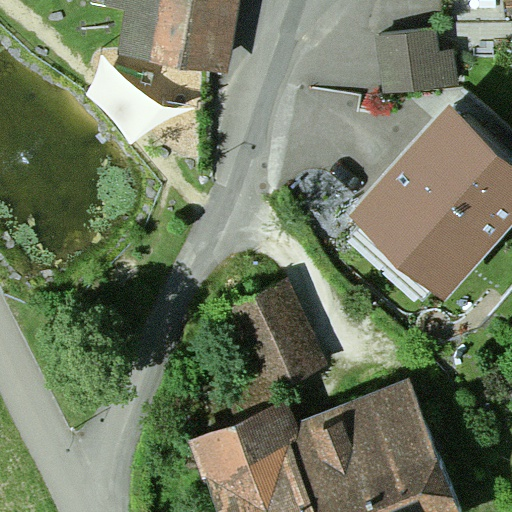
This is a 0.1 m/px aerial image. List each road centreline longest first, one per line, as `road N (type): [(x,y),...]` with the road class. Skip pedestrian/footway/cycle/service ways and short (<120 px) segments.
road 1 (residential): [(92,500),(228,223),(267,58),(293,0)]
road 2 (residential): [(92,500),(0,332)]
